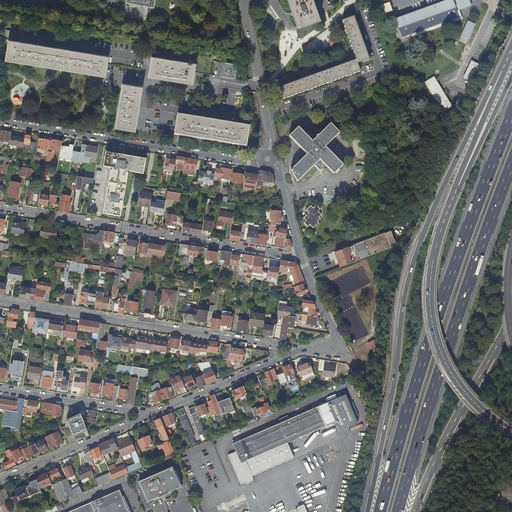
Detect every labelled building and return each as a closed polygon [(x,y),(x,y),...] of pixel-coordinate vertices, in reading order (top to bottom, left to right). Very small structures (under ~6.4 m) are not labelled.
[(158,0),(128,0),(128,6),(133,7),(133,5),(157,8),(158,0)] [(289,6),(290,10),(314,1),(313,0),(290,0),(292,5),(289,6)] [(452,0),(449,0),(395,20),(402,38),(411,35),(459,17),(457,12),(452,0)] [(468,0),(454,0),(458,11),(471,6),(468,0)] [(295,23),(296,24),(319,16),(319,15),(317,16),(314,8),(316,8),(314,1),(290,10),(293,16),(295,15),(298,23),(295,23)] [(383,15),(394,11),(391,2),(380,6),(383,15)] [(459,17),(411,35),(412,38),(461,19),(458,11),(457,12),(459,17)] [(356,60),(278,88),(282,99),(361,72),(358,64),(369,60),(354,16),(342,20),(345,30),(352,49),(356,60)] [(320,19),(319,16),(296,24),(297,27),(320,19)] [(469,39),(475,25),(468,22),(461,36),(469,39)] [(108,59),(10,42),(7,60),(105,77),(108,59)] [(195,66),(152,59),(149,76),(192,83),(194,71),(195,66)] [(371,60),(362,62),(364,72),(373,70),(371,60)] [(479,65),(472,62),(464,80),(471,83),(479,65)] [(234,80),(237,66),(224,63),(221,77),(234,80)] [(434,78),(424,84),(442,113),(452,107),(434,78)] [(135,131),(142,89),(124,85),(116,128),(135,131)] [(249,128),(178,116),(175,133),(246,145),(249,128)] [(299,127),(291,136),(308,154),(293,170),(298,182),(321,160),(335,173),(344,165),(326,147),(341,132),(331,123),(313,141),(299,127)] [(9,142),(10,133),(2,131),(2,132),(0,132),(0,133),(0,139),(0,140),(0,141),(9,142)] [(23,148),(24,145),(25,139),(19,138),(17,138),(17,136),(11,135),(9,145),(23,148)] [(38,149),(48,151),(49,147),(50,140),(46,139),(46,140),(40,139),(38,149)] [(53,139),(50,139),(50,140),(49,147),(50,147),(50,150),(60,152),(62,142),(53,141),(53,139)] [(81,154),(73,153),(72,161),(84,163),(85,157),(85,155),(87,146),(82,145),(81,154)] [(98,148),(87,146),(85,155),(85,157),(96,159),(98,148)] [(112,170),(104,214),(120,216),(128,173),(127,173),(127,171),(144,173),(146,160),(106,153),(104,167),(113,168),(112,171),(112,170)] [(178,170),(184,171),(184,169),(186,158),(177,157),(176,163),(179,164),(179,167),(178,170)] [(184,171),(183,174),(194,176),(197,160),(186,158),(184,169),(184,171)] [(166,159),(165,169),(174,170),(175,160),(171,160),(166,159)] [(29,169),(23,168),(22,168),(20,177),(27,178),(29,169)] [(222,169),(216,168),(215,174),(214,177),(230,180),(232,170),(222,168),(222,169)] [(103,214),(104,214),(112,170),(111,170),(103,214)] [(260,174),(259,174),(258,175),(257,185),(263,186),(263,181),(275,182),(273,174),(270,172),(260,170),(260,174)] [(48,172),(45,171),(43,171),(43,174),(42,179),(47,180),(48,176),(53,177),(54,173),(48,172)] [(204,172),(200,171),(198,181),(205,182),(206,184),(213,185),(214,177),(215,174),(211,173),(211,172),(207,171),(207,173),(207,174),(204,173),(204,172)] [(129,173),(128,173),(120,216),(121,217),(129,173)] [(257,185),(258,175),(246,173),(243,192),(248,193),(248,191),(253,192),(252,193),(255,194),(257,185)] [(243,175),(234,174),(233,182),(242,184),(243,175)] [(94,179),(81,177),(78,177),(76,184),(76,188),(81,189),(82,183),(93,185),(94,179)] [(19,191),(17,191),(13,190),(10,190),(9,197),(18,199),(19,191)] [(38,193),(28,191),(26,201),(37,203),(38,193)] [(41,195),(39,204),(48,206),(51,192),(49,191),(47,198),(46,198),(46,196),(41,195)] [(166,197),(181,200),(182,194),(180,193),(171,192),(167,191),(166,197)] [(138,205),(150,207),(151,203),(153,194),(140,192),(138,205)] [(58,207),(59,203),(58,203),(59,202),(57,202),(57,197),(52,196),(50,206),(58,207)] [(70,204),(61,202),(60,204),(59,211),(68,213),(70,204)] [(151,203),(150,207),(150,211),(155,212),(158,213),(158,214),(158,215),(163,215),(165,205),(151,203)] [(321,210),(317,206),(315,208),(312,206),(307,211),(310,213),(305,218),(307,221),(305,223),(309,227),(311,225),(315,228),(320,223),(319,222),(322,219),(320,217),(322,215),(319,212),(321,210)] [(224,223),(233,224),(235,214),(220,211),(218,226),(223,227),(224,223)] [(271,213),(272,225),(276,226),(277,224),(281,224),(281,211),(276,211),(271,211),(271,213)] [(166,225),(177,227),(177,226),(178,219),(178,216),(168,215),(166,225)] [(182,232),(191,233),(192,224),(182,223),(182,219),(178,219),(177,226),(182,227),(182,232)] [(212,232),(214,223),(210,222),(205,221),(203,230),(212,232)] [(18,224),(13,223),(11,233),(19,234),(19,233),(24,234),(25,225),(24,224),(22,223),(21,224),(18,224)] [(191,233),(201,235),(203,226),(192,224),(191,233)] [(253,238),(252,243),(256,244),(258,234),(259,226),(255,225),(253,236),(250,236),(250,238),(253,238)] [(44,227),(44,232),(43,238),(56,240),(57,229),(44,227)] [(232,230),(230,240),(240,241),(241,233),(238,232),(238,229),(237,228),(236,232),(233,231),(233,230),(232,230)] [(276,237),(277,237),(285,239),(287,230),(280,228),(279,232),(277,232),(276,237)] [(103,242),(105,232),(100,231),(100,234),(98,234),(98,236),(82,233),(81,241),(85,241),(84,248),(92,250),(92,245),(103,247),(103,242)] [(113,243),(114,233),(105,232),(103,242),(113,243)] [(341,267),(379,252),(396,246),(391,232),(336,253),(341,267)] [(258,234),(256,244),(267,246),(268,236),(258,234)] [(286,239),(285,239),(277,237),(275,244),(283,246),(284,240),(286,241),(286,239)] [(136,253),(137,242),(127,241),(126,252),(136,253)] [(0,250),(8,252),(9,245),(0,243),(0,250)] [(144,257),(146,257),(147,254),(146,254),(148,244),(143,243),(143,245),(140,244),(139,253),(145,254),(144,257)] [(157,245),(148,244),(147,254),(156,255),(157,245)] [(165,246),(157,245),(156,255),(163,256),(165,246)] [(199,247),(185,245),(183,255),(197,257),(199,247)] [(10,256),(11,252),(8,252),(0,250),(0,271),(3,255),(10,256)] [(207,260),(216,262),(218,253),(208,251),(208,254),(206,254),(206,257),(207,258),(207,260)] [(225,264),(231,265),(231,261),(230,261),(232,252),(223,251),(221,260),(225,260),(225,264)] [(253,266),(254,256),(243,254),(241,265),(243,266),(244,266),(244,268),(247,268),(247,265),(249,265),(247,280),(251,281),(252,276),(253,266)] [(232,255),(231,261),(231,265),(239,266),(241,257),(236,256),(232,255)] [(115,269),(121,270),(123,257),(117,256),(116,264),(115,269)] [(264,258),(254,256),(253,266),(252,276),(267,279),(268,271),(262,270),(264,258)] [(272,259),(270,259),(268,271),(267,279),(267,281),(278,283),(279,276),(280,271),(280,268),(274,267),(275,260),(272,259)] [(58,260),(56,260),(55,265),(65,267),(63,278),(66,278),(64,290),(66,291),(69,276),(69,274),(69,272),(71,262),(67,261),(58,260)] [(295,263),(281,261),(280,268),(280,271),(287,272),(290,271),(299,268),(298,266),(295,263)] [(85,268),(86,264),(84,264),(77,263),(71,262),(69,272),(73,272),(73,271),(85,272),(85,268)] [(299,268),(290,271),(293,279),(292,279),(292,281),(294,280),(296,284),(304,280),(299,268)] [(24,272),(9,270),(7,279),(13,280),(17,281),(17,280),(22,281),(24,272)] [(114,276),(111,300),(112,301),(113,297),(116,297),(118,285),(122,286),(123,283),(118,283),(119,277),(114,276)] [(20,298),(30,299),(31,295),(35,296),(37,282),(38,281),(33,280),(31,289),(21,288),(20,298)] [(52,284),(37,282),(35,296),(34,300),(43,301),(43,297),(44,297),(46,290),(51,291),(52,284)] [(305,283),(295,287),(298,296),(307,292),(305,288),(307,287),(305,283)] [(161,305),(170,306),(173,291),(163,289),(161,305)] [(147,290),(143,290),(142,295),(145,296),(144,300),(143,299),(143,300),(144,300),(144,304),(142,304),(142,305),(143,305),(143,309),(142,309),(141,309),(143,309),(142,314),(145,314),(145,315),(146,315),(146,314),(147,315),(149,315),(149,316),(150,316),(150,315),(153,316),(153,311),(155,311),(155,310),(153,310),(154,306),(155,306),(154,305),(155,302),(156,302),(156,301),(155,301),(155,297),(157,297),(154,296),(155,291),(147,290)] [(66,291),(64,305),(71,306),(73,295),(71,295),(72,291),(66,291)] [(81,303),(87,304),(89,294),(81,293),(80,304),(81,304),(81,303)] [(95,305),(96,296),(96,295),(89,294),(87,304),(95,305)] [(118,314),(123,315),(127,294),(126,294),(120,299),(122,299),(121,302),(120,301),(118,314)] [(96,296),(95,305),(94,307),(102,309),(103,297),(96,296)] [(309,312),(309,316),(318,317),(319,313),(317,313),(315,312),(315,311),(316,306),(313,301),(303,300),(302,306),(310,307),(309,312)] [(138,303),(128,301),(127,312),(137,313),(138,303)] [(291,315),(291,313),(292,308),(287,307),(287,302),(280,301),(277,316),(283,317),(283,315),(285,316),(282,334),(287,335),(289,327),(291,315)] [(247,332),(249,325),(249,320),(248,320),(248,322),(239,320),(238,315),(239,311),(240,311),(241,305),(237,304),(236,311),(235,315),(233,329),(247,332)] [(197,310),(185,308),(183,319),(196,321),(197,310)] [(197,321),(207,323),(209,312),(199,310),(197,321)] [(265,315),(251,312),(249,320),(249,325),(263,327),(265,315)] [(224,314),(222,314),(221,320),(221,325),(231,327),(233,317),(224,316),(224,314)] [(291,315),(289,327),(294,328),(295,321),(296,321),(297,316),(291,315)] [(316,325),(318,317),(309,316),(307,324),(316,325)] [(35,318),(33,328),(32,332),(37,333),(42,334),(47,335),(47,334),(48,329),(49,321),(35,318)] [(220,330),(221,325),(221,320),(212,319),(211,329),(220,330)] [(80,320),(79,328),(78,332),(79,332),(80,330),(99,334),(100,324),(80,320)] [(64,327),(64,325),(65,322),(60,321),(60,322),(58,322),(49,321),(48,329),(63,331),(64,327)] [(106,324),(100,324),(99,334),(98,340),(97,343),(95,353),(95,356),(94,362),(98,362),(100,350),(106,351),(107,347),(110,348),(110,347),(121,349),(121,348),(122,338),(119,337),(119,336),(109,334),(107,343),(103,342),(106,324)] [(368,336),(366,326),(359,327),(359,324),(350,326),(353,340),(368,336)] [(274,326),(264,325),(263,334),(272,336),(274,326)] [(77,339),(78,332),(79,328),(72,327),(71,328),(64,327),(63,331),(62,336),(77,339)] [(151,349),(153,340),(153,339),(144,338),(141,337),(137,336),(136,341),(135,348),(151,350),(151,349)] [(135,349),(135,348),(136,341),(131,340),(128,339),(128,338),(122,337),(122,338),(121,348),(129,349),(129,348),(135,349)] [(169,340),(168,342),(168,345),(170,346),(170,348),(179,349),(180,340),(171,339),(171,341),(169,340)] [(368,342),(371,348),(377,346),(375,339),(368,342)] [(167,352),(168,345),(168,342),(162,341),(162,342),(158,342),(158,340),(153,340),(151,349),(167,352)] [(192,343),(182,341),(181,347),(182,347),(182,350),(185,350),(184,353),(187,353),(187,351),(190,351),(191,351),(191,350),(192,344),(192,343)] [(208,346),(208,351),(217,353),(219,343),(209,341),(208,346)] [(208,351),(208,346),(202,345),(202,344),(192,343),(192,344),(191,350),(191,351),(197,352),(202,352),(207,352),(207,351),(208,351)] [(244,350),(231,348),(229,358),(242,361),(244,350)] [(84,361),(86,361),(86,362),(94,364),(94,362),(95,356),(94,356),(91,355),(92,352),(80,350),(78,360),(79,361),(83,362),(84,361)] [(55,361),(58,362),(59,355),(44,353),(44,356),(54,357),(56,357),(55,361)] [(213,371),(209,362),(208,362),(206,362),(198,363),(203,375),(213,371)] [(300,376),(313,371),(310,362),(297,367),(300,376)] [(295,373),(292,364),(283,368),(284,370),(280,371),(281,374),(277,375),(277,376),(278,379),(281,385),(292,381),(291,378),(296,376),(295,373)] [(118,365),(117,372),(132,375),(133,367),(132,367),(118,365)] [(323,375),(335,377),(336,367),(324,365),(323,375)] [(35,379),(40,380),(42,369),(30,367),(28,379),(35,380),(35,379)] [(148,372),(148,369),(133,367),(132,375),(149,377),(148,372)] [(278,379),(277,376),(277,375),(274,369),(266,372),(268,377),(260,380),(262,387),(268,385),(267,382),(268,382),(269,386),(276,383),(275,380),(278,379)] [(7,384),(23,387),(24,382),(21,381),(21,380),(20,379),(20,381),(13,380),(14,376),(17,376),(18,372),(9,371),(7,384)] [(203,375),(207,384),(217,380),(213,371),(203,375)] [(44,372),(42,387),(51,388),(53,374),(44,372)] [(207,384),(203,375),(200,377),(200,375),(194,378),(195,379),(194,379),(197,384),(198,384),(199,388),(207,384)] [(175,393),(185,388),(180,376),(170,380),(175,393)] [(188,388),(196,385),(192,376),(188,378),(187,377),(184,378),(188,388)] [(79,387),(81,387),(81,388),(85,389),(87,379),(80,378),(76,377),(74,386),(75,387),(78,387),(79,387)] [(138,379),(131,378),(127,404),(133,405),(138,379)] [(60,393),(61,389),(62,385),(54,384),(53,392),(60,393)] [(91,384),(90,393),(98,394),(99,385),(91,384)] [(104,387),(103,395),(112,397),(114,385),(106,384),(106,387),(104,387)] [(120,390),(119,399),(126,400),(128,391),(127,391),(128,386),(124,385),(123,390),(120,390)] [(236,399),(247,394),(243,386),(235,390),(236,393),(234,393),(236,399)] [(171,387),(161,390),(161,391),(163,399),(174,397),(171,387)] [(163,400),(163,399),(161,391),(150,393),(149,393),(150,404),(163,400)] [(211,417),(222,413),(218,404),(215,395),(210,397),(212,401),(208,402),(210,407),(208,408),(211,417)] [(236,451),(238,457),(241,463),(282,446),(289,443),(335,423),(340,432),(358,424),(346,395),(233,445),(236,451)] [(255,418),(255,417),(252,409),(248,397),(241,400),(249,421),(255,418)] [(11,428),(11,432),(12,432),(19,431),(22,415),(24,400),(18,399),(18,402),(8,401),(4,427),(11,428)] [(218,404),(222,413),(223,415),(234,411),(230,399),(218,404)] [(38,402),(24,400),(22,415),(26,416),(27,411),(36,412),(38,402)] [(61,406),(43,403),(41,414),(59,417),(61,406)] [(267,411),(271,410),(268,403),(264,404),(265,406),(257,409),(257,407),(252,409),(255,417),(259,415),(260,416),(267,413),(267,411)] [(205,404),(196,407),(200,418),(207,416),(206,414),(208,413),(205,404)] [(196,407),(195,406),(189,409),(191,414),(192,414),(202,441),(207,439),(206,434),(200,418),(196,407)] [(183,408),(177,411),(191,446),(196,444),(193,438),(195,437),(183,408)] [(95,411),(86,410),(84,421),(95,423),(96,418),(94,417),(95,411)] [(172,413),(163,417),(167,426),(176,423),(172,413)] [(82,432),(82,431),(87,429),(84,423),(81,416),(78,418),(77,417),(71,420),(71,421),(68,422),(73,435),(78,433),(82,432)] [(166,432),(166,431),(160,418),(155,421),(158,427),(155,428),(156,431),(159,430),(160,434),(158,435),(161,442),(167,439),(168,441),(170,440),(169,438),(168,436),(164,437),(162,433),(166,432)] [(50,448),(63,442),(58,432),(46,438),(50,448)] [(142,449),(153,444),(149,436),(138,441),(142,449)] [(42,441),(36,443),(40,453),(43,451),(43,450),(47,448),(43,439),(42,439),(42,441)] [(107,452),(117,448),(115,443),(113,439),(98,445),(106,462),(110,460),(107,452)] [(115,443),(117,448),(121,457),(136,451),(130,439),(122,442),(122,440),(115,443)] [(172,454),(175,453),(170,440),(168,441),(158,446),(163,457),(172,453),(172,454)] [(32,444),(31,442),(27,444),(32,456),(39,453),(35,443),(32,444)] [(295,459),(289,443),(241,463),(238,457),(236,458),(233,453),(227,455),(240,486),(253,481),(251,478),(295,459)] [(22,456),(24,460),(31,457),(26,445),(19,448),(22,456)] [(18,458),(22,456),(19,448),(18,446),(10,450),(12,456),(15,462),(19,461),(18,458)] [(84,454),(89,465),(93,463),(91,459),(92,459),(92,460),(98,458),(101,456),(98,448),(84,454)] [(12,456),(10,450),(6,452),(10,461),(3,464),(6,470),(16,465),(12,456)] [(129,473),(143,467),(140,461),(126,468),(129,473)] [(125,465),(110,471),(110,472),(114,479),(129,473),(126,468),(125,465)] [(71,466),(63,469),(67,479),(75,476),(71,466)] [(82,480),(94,475),(90,466),(78,472),(82,480)] [(173,468),(140,482),(146,495),(179,481),(173,468)] [(230,468),(215,474),(231,511),(243,511),(248,510),(230,468)] [(51,481),(60,477),(57,469),(48,472),(51,481)] [(99,486),(114,479),(110,472),(96,479),(99,486)] [(36,480),(36,481),(40,488),(47,485),(48,486),(52,484),(47,474),(39,477),(40,478),(36,480)] [(83,493),(80,487),(72,490),(71,487),(67,479),(52,485),(60,503),(83,493)] [(493,498),(494,500),(494,501),(495,503),(496,504),(494,507),(496,509),(498,510),(501,511),(504,511),(507,511),(510,511),(511,510),(511,481),(508,480),(504,480),(501,481),(498,481),(496,483),(495,484),(496,486),(495,489),(494,491),(493,493),(493,495),(493,498)] [(30,485),(26,487),(29,494),(30,497),(41,492),(40,488),(36,481),(29,484),(30,485)] [(22,488),(14,491),(16,496),(17,499),(29,494),(26,487),(22,489),(22,488)] [(0,491),(4,498),(5,501),(9,499),(5,489),(0,491)] [(130,511),(121,490),(70,511),(130,511)] [(31,499),(30,497),(29,494),(17,499),(19,504),(31,499)] [(19,504),(17,499),(16,496),(10,499),(14,507),(20,505),(19,504)]
